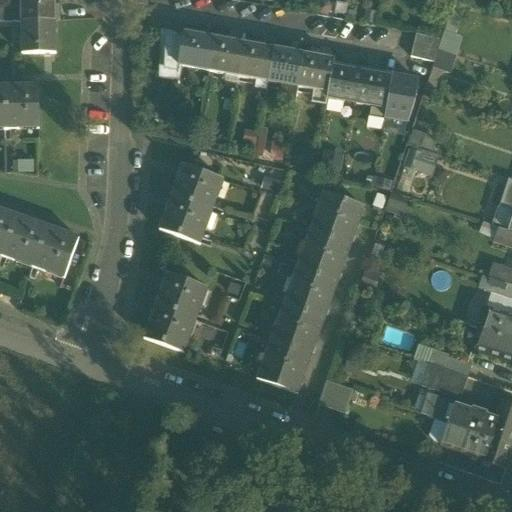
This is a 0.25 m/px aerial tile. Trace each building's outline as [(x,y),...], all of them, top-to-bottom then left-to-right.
[(20,0),(21,8),(21,11),(25,11),(26,23),(53,22),(53,11),(54,11),(53,0),(20,0)] [(21,11),(21,8),(13,9),(14,23),(21,23),(26,23),(25,11),(21,11)] [(26,23),(21,23),(22,56),(55,55),(54,22),(53,22),(26,23)] [(202,38),(184,35),(183,35),(182,41),(178,67),(179,67),(179,68),(209,73),(214,41),(202,39),(202,38)] [(439,41),(416,35),(413,47),(436,52),(439,41)] [(182,41),(166,38),(165,70),(177,72),(178,67),(182,41)] [(232,44),(214,40),(214,41),(209,73),(225,76),(225,72),(239,74),(244,46),(232,44)] [(261,49),(244,46),(239,74),(238,78),(254,81),(255,77),(268,79),(269,79),(274,51),(261,49)] [(436,52),(413,47),(410,58),(433,64),(436,52)] [(290,54),(274,51),(269,79),(268,79),(267,84),(282,87),(281,93),(294,96),(294,95),(296,95),(297,89),(303,57),(290,54)] [(319,59),(303,56),(303,57),(297,89),(310,92),(310,91),(313,92),(314,87),(328,90),(332,68),(333,62),(319,59)] [(349,71),(332,68),(328,90),(327,100),(342,103),(342,99),(357,101),(362,74),(349,71)] [(379,76),(362,73),(357,101),(356,106),(373,108),(374,104),(387,106),(392,79),(379,77),(379,76)] [(418,83),(392,78),(387,106),(387,111),(386,111),(385,120),(408,124),(414,104),(418,83)] [(328,90),(314,87),(313,92),(310,91),(310,92),(308,104),(325,107),(327,100),(328,90)] [(38,130),(37,88),(3,89),(4,131),(38,130)] [(408,143),(433,151),(437,139),(412,131),(408,143)] [(435,175),(438,155),(405,150),(402,171),(435,175)] [(222,182),(183,168),(171,200),(210,214),(222,182)] [(511,182),(508,181),(498,210),(511,214),(511,182)] [(363,208),(324,195),(310,233),(349,247),(363,208)] [(210,214),(171,200),(159,232),(199,246),(210,214)] [(511,219),(511,214),(498,210),(493,227),(499,229),(508,232),(511,219)] [(15,218),(0,212),(0,257),(15,218)] [(46,229),(15,218),(0,257),(31,269),(46,229)] [(77,241),(46,229),(31,269),(63,280),(77,241)] [(508,232),(499,229),(494,244),(511,250),(511,247),(511,234),(507,233),(508,232)] [(349,247),(310,233),(297,270),(335,284),(349,247)] [(511,272),(492,266),(487,280),(511,288),(511,272)] [(335,284),(297,270),(283,307),(322,321),(335,284)] [(205,289),(166,275),(154,308),(194,322),(205,289)] [(511,288),(487,280),(483,294),(511,303),(511,288)] [(322,321),(283,307),(270,344),(309,358),(322,321)] [(194,322),(154,308),(143,340),(182,354),(194,322)] [(511,318),(484,310),(477,330),(511,341),(511,318)] [(201,327),(198,343),(222,347),(224,330),(201,327)] [(511,363),(511,341),(477,330),(470,351),(511,365),(511,363)] [(309,358),(270,344),(257,381),(295,395),(309,358)] [(448,357),(434,352),(429,366),(442,371),(446,359),(448,359),(448,357)] [(448,359),(446,359),(442,371),(467,379),(471,367),(448,359)] [(442,371),(429,366),(421,388),(459,401),(467,379),(442,371)] [(352,392),(326,383),(318,407),(344,416),(352,392)] [(454,404),(434,397),(427,418),(434,420),(447,425),(454,404)] [(511,407),(499,403),(494,417),(487,439),(511,447),(511,407)] [(494,417),(454,404),(447,425),(487,439),(494,417)] [(447,425),(434,420),(428,438),(434,444),(440,446),(447,425)] [(487,439),(447,425),(440,446),(440,448),(480,461),(487,439)] [(511,449),(511,447),(487,439),(480,461),(479,462),(505,471),(511,449)]
